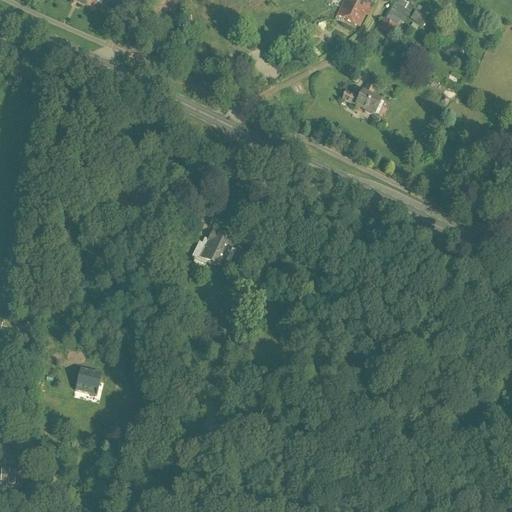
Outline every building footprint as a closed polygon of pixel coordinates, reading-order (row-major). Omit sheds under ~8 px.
[(98,2),(99,0),(73,0),(95,10),(98,2)] [(99,0),(98,2),(103,5),(111,9),(113,6),(120,10),(125,0),(99,0)] [(344,0),(337,16),(359,27),(365,14),(368,16),(370,11),(367,9),(372,0),(344,0)] [(414,0),(408,0),(406,4),(398,0),(395,0),(386,20),(383,19),(379,28),(391,34),(392,33),(396,35),(405,17),(407,18),(413,7),(416,1),(414,0)] [(426,18),(415,11),(410,19),(421,26),(426,18)] [(374,116),(375,116),(379,117),(385,104),(381,102),(381,101),(371,96),(375,88),(378,82),(371,78),(363,93),(361,92),(358,100),(345,94),(342,101),(365,111),(364,113),(372,116),(372,115),(374,116)] [(195,241),(199,217),(188,215),(184,239),(195,241)] [(194,261),(201,258),(222,268),(229,252),(235,254),(232,260),(244,266),(250,254),(238,248),(236,251),(231,248),(234,243),(229,240),(229,239),(220,234),(219,236),(213,233),(207,244),(204,242),(203,245),(200,243),(193,258),(194,261)] [(80,367),(75,389),(96,394),(101,373),(80,367)] [(138,410),(134,426),(150,430),(154,413),(138,410)] [(0,444),(0,458),(9,460),(12,447),(0,444)] [(22,470),(2,469),(1,487),(21,488),(22,470)]
